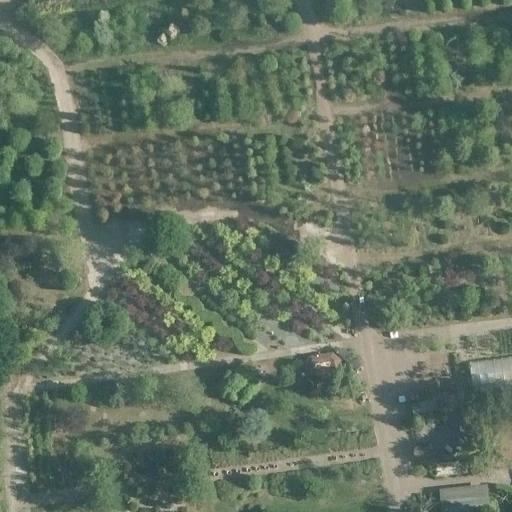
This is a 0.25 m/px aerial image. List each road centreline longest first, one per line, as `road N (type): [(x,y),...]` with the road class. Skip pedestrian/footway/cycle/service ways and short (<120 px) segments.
road 1 (track): [(0,16),(58,65),(101,265),(148,223),(259,210),(348,260)]
road 2 (track): [(101,265),(103,276),(9,393),(19,511)]
